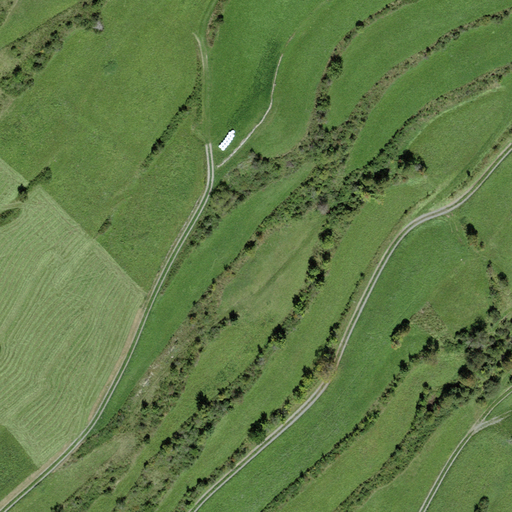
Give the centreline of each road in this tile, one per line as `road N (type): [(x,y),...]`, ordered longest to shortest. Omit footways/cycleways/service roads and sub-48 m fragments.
road 1 (track): [(0,506),(63,444),(123,357),(201,186),(198,38),(214,0)]
road 2 (track): [(189,511),(323,379),(386,251),(409,225),(477,184),(511,141)]
road 3 (track): [(413,511),(457,435),(511,383)]
